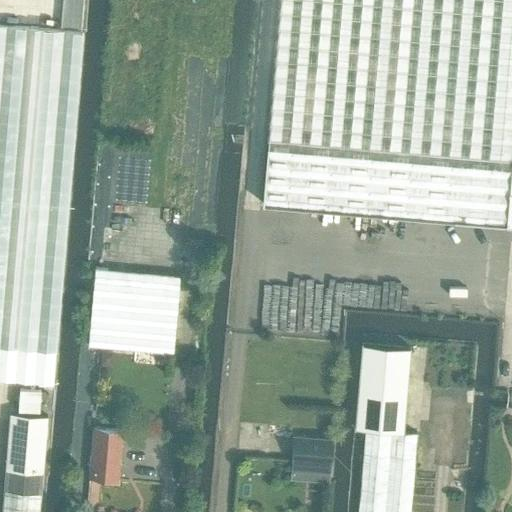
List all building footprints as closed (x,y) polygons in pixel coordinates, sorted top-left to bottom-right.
[(63,0),(61,28),(81,30),(83,0),(63,0)] [(511,0),(279,0),(268,138),(262,204),(353,212),(374,213),(418,217),(511,225),(511,158),(511,153),(511,0)] [(94,271),(88,349),(172,356),(179,279),(94,271)] [(410,511),(416,432),(403,431),(410,347),(360,343),(354,427),(365,428),(358,511),(410,511)] [(0,346),(0,378),(53,383),(56,351),(0,346)] [(20,388),(18,409),(39,411),(41,390),(20,388)] [(10,413),(1,511),(40,511),(48,416),(10,413)] [(93,428),(89,477),(117,479),(122,431),(93,428)] [(332,437),(293,435),(291,457),(331,459),(332,437)]
